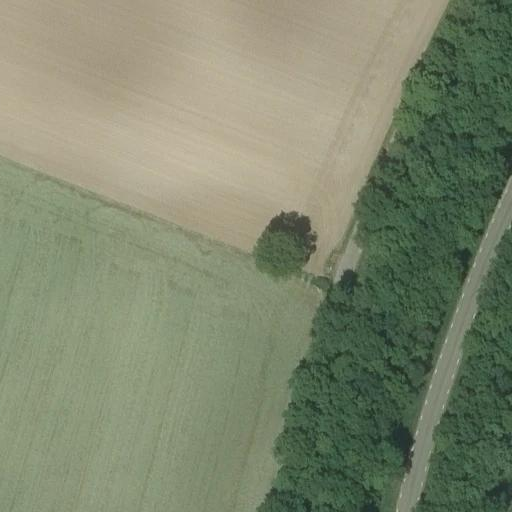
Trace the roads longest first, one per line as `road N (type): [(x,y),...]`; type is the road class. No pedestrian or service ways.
road 1 (unclassified): [(280,511),(352,261),(466,0)]
road 2 (unclassified): [(412,511),(463,302),(511,201)]
